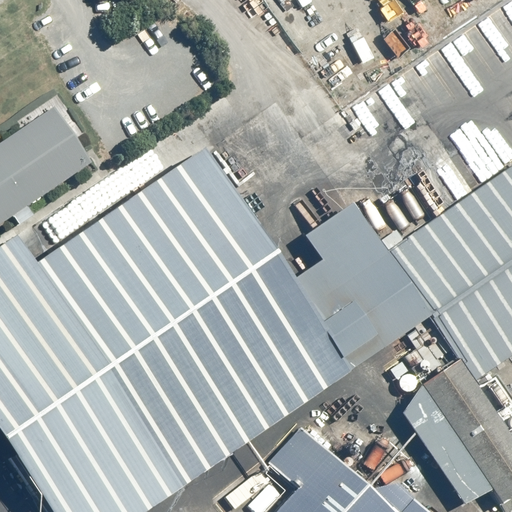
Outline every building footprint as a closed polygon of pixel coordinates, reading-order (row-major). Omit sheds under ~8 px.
[(49,108),(0,140),(0,222),(87,164),(49,108)] [(148,511),(426,321),(383,258),(350,208),(301,242),(315,263),(287,283),(198,158),(34,270),(13,242),(0,250),(0,452),(41,511),(148,511)] [(511,172),(387,255),(433,323),(478,391),(511,368),(511,172)] [(500,511),(511,504),(511,447),(458,364),(423,386),(401,417),(460,509),(487,491),(499,511),(500,511)] [(421,511),(407,499),(394,511),(389,511),(296,426),(264,460),(289,483),(262,511),(421,511)] [(266,480),(254,466),(219,496),(230,510),(266,480)]
